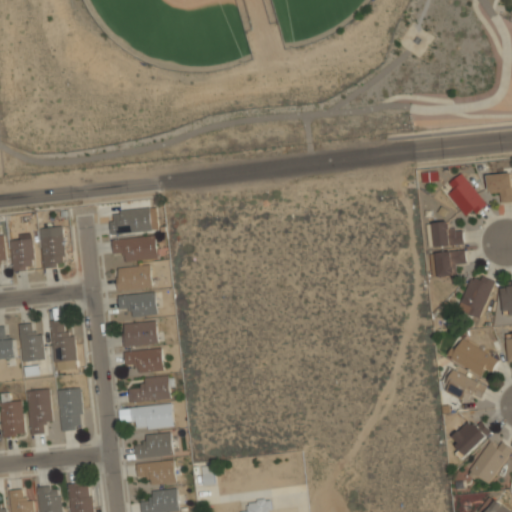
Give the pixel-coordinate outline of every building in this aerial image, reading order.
[(450,191),(465,217),(485,206),(465,171),(449,180),(454,189),(450,191)] [(500,191),(501,200),(511,199),(511,171),(487,172),(488,191),(500,191)] [(110,209),(111,232),(151,231),(151,208),(110,209)] [(463,229),(452,230),(451,220),(432,222),(434,246),(464,244),(463,229)] [(63,224),(40,226),(43,267),(66,265),(63,224)] [(156,235),(112,238),(113,252),(124,251),(125,260),(157,258),(156,235)] [(11,238),(12,269),(34,269),(33,237),(11,238)] [(437,250),(438,276),(457,275),(456,263),(465,263),(465,250),(437,250)] [(152,287),(150,265),(116,267),(118,289),(152,287)] [(480,316),(494,281),(472,273),(458,308),(480,316)] [(511,313),(511,282),(500,284),(503,315),(511,313)] [(129,318),(155,315),(153,292),(121,296),(122,303),(128,302),(129,318)] [(54,363),(77,361),(74,334),(65,335),(63,319),(50,320),(54,363)] [(44,359),(41,332),(34,333),(33,322),(19,324),(23,361),(44,359)] [(157,344),(156,322),(123,323),(124,345),(157,344)] [(0,326),(0,357),(15,357),(14,338),(4,339),(4,326),(0,326)] [(491,371),(499,355),(460,335),(449,358),(481,374),(485,367),(491,371)] [(162,370),(160,348),(124,352),(125,366),(135,365),(136,373),(162,370)] [(487,385),(456,367),(444,388),(467,401),(471,394),(479,398),(487,385)] [(171,399),(170,376),(143,377),(143,388),(129,388),(130,401),(171,399)] [(43,431),(42,421),(52,420),(49,387),(27,389),(31,432),(43,431)] [(82,428),(80,387),(58,388),(61,429),(82,428)] [(0,404),(3,435),(25,433),(21,399),(8,400),(8,393),(0,393),(0,404)] [(132,427),(172,426),(171,406),(132,407),(132,427)] [(450,438),(468,456),(491,432),(474,415),(450,438)] [(170,431),(144,435),(145,443),(134,445),(136,458),(173,453),(170,431)] [(469,468),(488,482),(511,450),(511,448),(502,440),(498,446),(490,440),(469,468)] [(137,462),(138,475),(148,474),(149,484),(176,482),(174,459),(137,462)] [(92,511),(92,483),(70,484),(70,511),(92,511)] [(61,511),(59,485),(37,487),(39,511),(61,511)] [(10,488),(11,511),(35,511),(34,497),(21,498),(20,487),(10,488)] [(177,488),(150,489),(150,500),(141,501),(142,511),(178,510),(177,488)] [(240,511),(270,511),(269,498),(247,501),(248,510),(240,511)] [(482,511),(508,511),(495,499),(482,511)]
